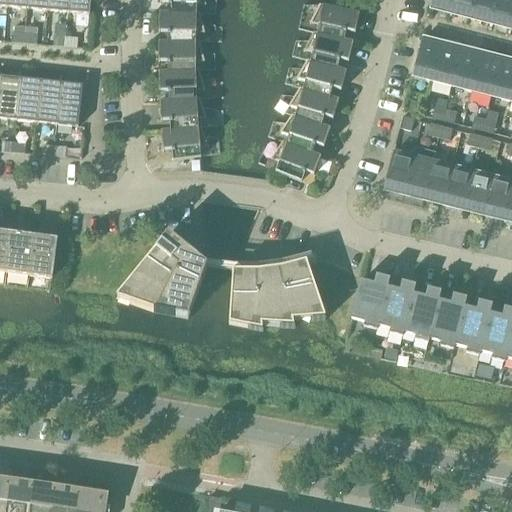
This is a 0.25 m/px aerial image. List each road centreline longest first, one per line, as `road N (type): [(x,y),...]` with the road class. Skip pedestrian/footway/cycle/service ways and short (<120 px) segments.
road 1 (tertiary): [(271,433),(0,389)]
road 2 (tertiary): [(511,484),(271,433)]
road 3 (residential): [(326,222),(395,0)]
road 4 (residential): [(326,222),(267,199),(197,188),(137,192)]
road 5 (residential): [(135,0),(137,192)]
road 6 (residential): [(511,272),(326,222)]
road 7 (residential): [(373,511),(263,487),(271,433)]
road 8 (residential): [(0,449),(137,467)]
road 9 (residential): [(137,192),(83,200),(0,193)]
